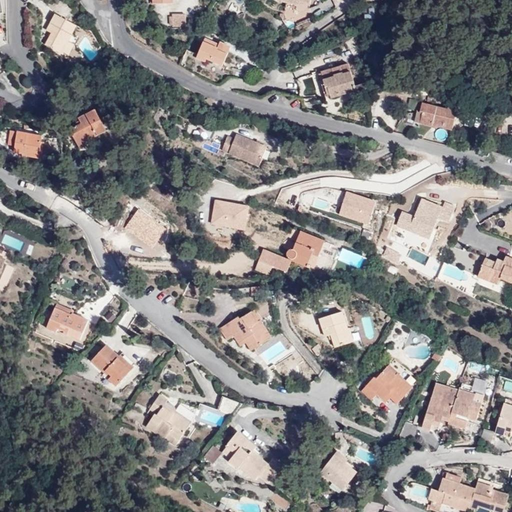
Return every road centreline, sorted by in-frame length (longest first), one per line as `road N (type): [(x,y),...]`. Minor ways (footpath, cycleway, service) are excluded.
road 1 (residential): [(511,170),(224,97),(123,45),(118,26)]
road 2 (residential): [(0,172),(90,222),(118,284),(225,371),(319,400)]
road 3 (residential): [(13,0),(16,39),(37,101),(0,93)]
